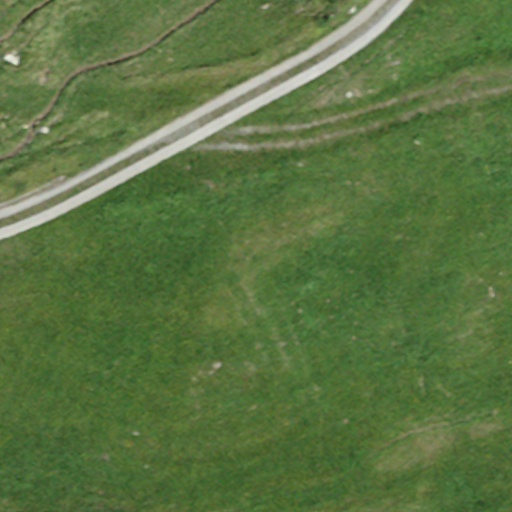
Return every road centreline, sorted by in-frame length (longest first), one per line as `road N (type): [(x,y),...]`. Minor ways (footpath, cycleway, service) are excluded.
road 1 (track): [(394,0),(333,56),(98,189),(0,227)]
road 2 (track): [(188,138),(326,127),(511,77)]
